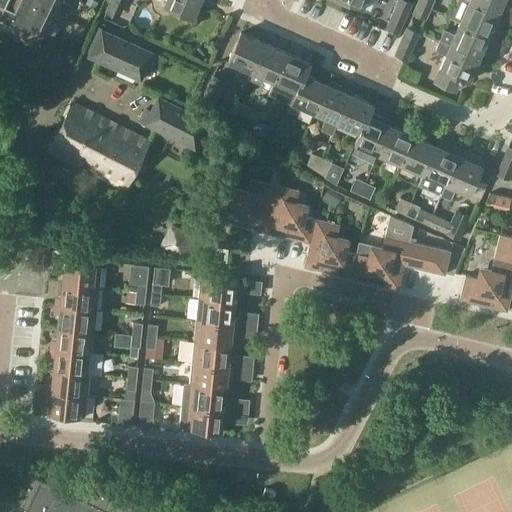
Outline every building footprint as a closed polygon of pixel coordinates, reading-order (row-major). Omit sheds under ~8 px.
[(10,0),(5,13),(0,10),(0,26),(24,38),(45,32),(51,20),(63,26),(67,17),(55,12),(60,0),(72,5),(74,0),(10,0)] [(94,8),(98,1),(95,0),(86,0),(85,4),(94,8)] [(110,0),(105,12),(119,18),(127,0),(126,0),(110,0)] [(200,0),(166,0),(165,5),(193,17),(200,0)] [(412,2),(406,0),(399,0),(391,19),(402,24),(412,2)] [(419,0),(418,4),(430,9),(433,0),(419,0)] [(471,0),(457,0),(450,17),(460,22),(492,36),(498,22),(495,21),(499,12),(471,0)] [(471,0),(499,12),(504,0),(471,0)] [(426,18),(430,9),(418,4),(414,13),(426,18)] [(492,36),(460,22),(455,34),(444,29),(440,40),(479,57),(483,48),(486,49),(492,36)] [(98,27),(86,55),(141,81),(148,66),(153,68),(159,55),(98,27)] [(419,33),(407,28),(398,49),(410,54),(419,33)] [(246,82),(251,71),(263,43),(241,33),(229,61),(240,66),(235,78),(246,82)] [(479,57),(440,40),(435,51),(446,56),(434,82),(455,91),(461,77),(469,80),(479,57)] [(251,71),(274,81),(286,53),(263,43),(251,71)] [(310,63),(286,53),(274,81),(297,91),(304,74),(305,74),(310,63)] [(300,106),(314,112),(327,84),(305,74),(304,74),(297,91),(287,111),(294,113),(298,112),(300,106)] [(224,81),(214,76),(204,97),(215,102),(224,81)] [(332,134),(337,122),(350,94),(327,84),(314,112),(326,117),(321,129),(332,134)] [(337,122),(360,132),(361,133),(368,115),(368,116),(373,104),(350,94),(337,122)] [(151,113),(147,110),(140,122),(199,152),(213,125),(158,97),(151,113)] [(237,105),(233,115),(243,119),(248,106),(238,102),(237,105)] [(149,142),(73,103),(49,150),(125,189),(149,142)] [(391,126),(368,116),(368,115),(361,133),(360,132),(355,144),(378,154),(391,126)] [(265,137),(273,143),(279,131),(269,126),(265,137)] [(378,154),(400,164),(413,135),(391,126),(378,154)] [(289,135),(279,131),(273,143),(282,149),(289,135)] [(258,142),(248,135),(242,145),(251,152),(258,142)] [(400,164),(423,174),(425,169),(436,145),(413,135),(400,164)] [(423,174),(446,184),(458,155),(461,150),(438,140),(436,145),(425,169),(423,174)] [(497,174),(509,179),(511,171),(511,147),(509,146),(497,174)] [(461,150),(458,155),(446,184),(441,195),(450,199),(455,188),(469,194),(485,160),(461,150)] [(284,168),(287,167),(291,162),(284,157),(279,164),(284,168)] [(308,165),(316,171),(320,161),(311,157),(308,165)] [(328,164),(320,161),(316,171),(323,176),(328,164)] [(215,220),(263,231),(274,184),(250,178),(248,189),(235,186),(232,198),(221,195),(215,220)] [(350,190),(360,194),(365,183),(355,178),(350,190)] [(374,187),(365,183),(360,194),(369,198),(374,187)] [(263,231),(309,242),(315,218),(305,216),(308,203),(296,200),(299,190),(274,184),(263,231)] [(327,190),(321,200),(329,205),(336,195),(327,190)] [(405,214),(410,203),(401,198),(396,210),(405,214)] [(419,207),(410,203),(405,214),(414,218),(419,207)] [(468,216),(456,211),(447,232),(459,237),(468,216)] [(367,252),(359,250),(352,278),(398,289),(410,241),(413,225),(390,214),(385,235),(382,245),(370,242),(367,252)] [(303,266),(352,278),(359,250),(347,247),(349,238),(337,235),(340,224),(315,218),(309,242),(303,266)] [(181,255),(192,235),(171,224),(161,244),(181,255)] [(511,227),(510,236),(499,234),(493,259),(511,263),(511,227)] [(421,269),(427,245),(415,242),(410,266),(421,269)] [(421,269),(433,272),(439,248),(427,245),(421,269)] [(450,250),(439,248),(433,272),(445,275),(450,250)] [(511,263),(493,259),(491,268),(478,265),(475,277),(465,275),(459,299),(507,311),(511,289),(511,263)] [(64,261),(62,283),(98,287),(100,264),(64,261)] [(137,280),(136,291),(145,292),(148,265),(133,264),(132,280),(137,280)] [(154,266),(152,281),(151,292),(161,293),(162,283),(167,283),(168,267),(154,266)] [(201,275),(199,297),(235,301),(237,279),(201,275)] [(62,283),(60,305),(95,308),(98,287),(62,283)] [(144,304),(145,292),(136,291),(135,303),(144,304)] [(151,292),(150,304),(159,305),(161,293),(151,292)] [(199,297),(197,319),(232,323),(235,301),(199,297)] [(60,305),(57,326),(93,329),(95,308),(60,305)] [(230,344),(232,323),(197,319),(195,340),(230,344)] [(133,322),(132,334),(141,335),(142,323),(133,322)] [(148,324),(147,335),(156,336),(157,325),(148,324)] [(57,326),(55,348),(91,351),(93,329),(57,326)] [(140,347),(141,335),(132,334),(131,346),(140,347)] [(147,335),(145,347),(155,348),(156,336),(147,335)] [(228,365),(230,344),(195,340),(192,362),(228,365)] [(55,348),(53,368),(89,372),(89,373),(100,374),(103,353),(91,351),(55,348)] [(226,387),(228,365),(192,362),(190,383),(226,387)] [(129,365),(127,376),(137,377),(138,366),(129,365)] [(143,367),(142,378),(151,379),(153,368),(143,367)] [(53,368),(51,390),(86,394),(89,373),(89,372),(53,368)] [(135,390),(137,377),(127,376),(126,389),(135,390)] [(142,378),(141,390),(150,391),(151,379),(142,378)] [(224,409),(226,387),(190,383),(184,383),(181,404),(224,409)] [(84,417),(86,394),(51,390),(48,413),(84,417)] [(131,426),(134,399),(120,398),(117,424),(131,426)] [(140,400),(137,426),(151,428),(154,401),(140,400)] [(221,431),(224,409),(181,404),(179,427),(186,428),(186,427),(221,431)] [(171,511),(170,511),(169,511),(160,511),(133,499),(133,500),(101,485),(96,496),(53,476),(50,482),(41,478),(40,478),(28,472),(14,502),(26,508),(25,511),(27,511),(171,511)] [(265,488),(262,498),(272,502),(276,491),(265,488)]
